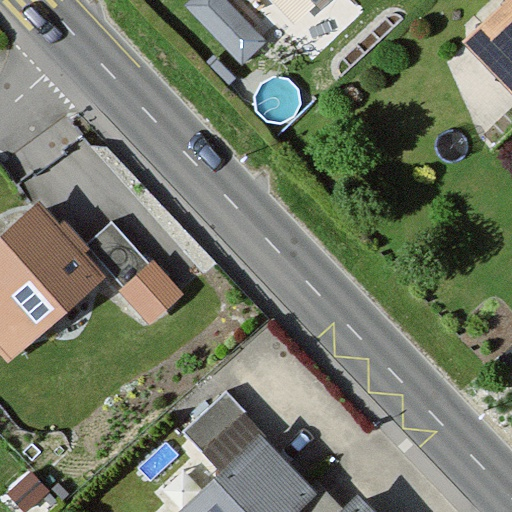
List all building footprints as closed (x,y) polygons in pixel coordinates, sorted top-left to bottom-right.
[(335,0),(308,0),(322,13),(335,0)] [(511,0),(499,0),(457,40),(511,95),(511,0)] [(36,207),(0,238),(0,355),(9,365),(103,283),(36,207)] [(116,214),(87,228),(103,262),(132,249),(116,214)] [(150,263),(118,292),(149,325),(181,296),(150,263)] [(254,437),(180,511),(296,511),(311,498),(254,437)] [(324,511),(311,498),(296,511),(369,511),(353,494),(334,511),(324,511)]
